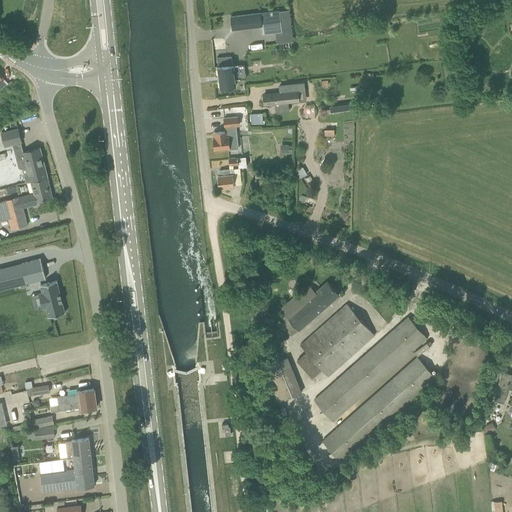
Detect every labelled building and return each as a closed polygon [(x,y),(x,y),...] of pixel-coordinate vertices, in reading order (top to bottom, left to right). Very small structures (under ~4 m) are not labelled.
[(252,14),(230,17),(232,30),(262,26),(263,34),(282,31),(279,10),(259,13),(252,14)] [(231,56),(216,58),(217,67),(220,88),(236,86),(235,79),(233,66),(232,66),(231,56)] [(244,64),(233,66),(235,79),(245,78),(244,64)] [(292,84),(279,85),(280,92),(263,94),(265,104),(275,103),(276,111),(288,110),(287,103),(299,102),(298,92),(305,91),(304,82),(295,83),(292,84)] [(352,102),(329,105),(330,114),(354,111),(352,102)] [(250,113),(251,124),(263,123),(263,112),(250,113)] [(237,117),(223,118),(224,127),(238,126),(237,117)] [(215,138),(213,138),(214,149),(224,148),(229,148),(229,150),(238,148),(235,126),(224,127),(225,131),(215,133),(215,138)] [(12,145),(21,142),(22,142),(18,128),(0,132),(4,147),(12,145)] [(21,142),(12,145),(17,161),(25,159),(23,152),(21,142)] [(288,152),(289,144),(281,144),(280,152),(288,152)] [(30,181),(47,177),(40,148),(23,152),(25,159),(17,161),(18,168),(21,169),(22,169),(25,182),(30,181)] [(217,176),(219,187),(234,186),(233,176),(234,176),(233,169),(233,165),(238,165),(238,168),(247,167),(246,157),(244,157),(228,159),(229,170),(219,171),(219,176),(217,176)] [(306,174),(302,167),(295,171),(299,178),(306,174)] [(255,182),(265,183),(266,173),(256,172),(255,182)] [(34,194),(20,197),(22,207),(36,203),(36,201),(53,197),(47,177),(30,181),(34,194)] [(27,225),(22,207),(20,197),(19,196),(3,200),(8,218),(11,229),(27,225)] [(0,220),(8,218),(3,200),(0,201),(0,220)] [(40,258),(0,268),(0,289),(45,278),(40,258)] [(42,292),(39,293),(43,307),(46,307),(48,316),(47,316),(48,317),(64,313),(64,312),(56,281),(57,281),(57,280),(40,284),(40,285),(41,285),(42,292)] [(292,336),(331,301),(339,295),(327,282),(314,293),(308,286),(282,309),(287,314),(279,321),(292,336)] [(347,304),(339,310),(300,345),(327,377),(375,335),(347,304)] [(333,421),(419,344),(427,337),(408,317),(315,400),(333,421)] [(287,357),(261,367),(276,403),(301,393),(287,357)] [(417,357),(322,441),(341,463),(437,378),(417,357)] [(507,409),(511,410),(511,375),(503,372),(499,386),(496,394),(504,396),(508,384),(511,385),(511,396),(511,397),(507,409)] [(33,395),(50,392),(48,384),(32,387),(33,395)] [(78,400),(95,398),(93,389),(77,391),(78,394),(57,397),(58,403),(64,403),(78,400)] [(51,405),(50,405),(51,412),(59,410),(79,407),(79,410),(86,409),(96,408),(95,398),(78,400),(64,403),(58,403),(51,405)] [(53,423),(52,415),(32,420),(34,428),(53,423)] [(228,423),(222,424),(222,428),(225,428),(225,436),(230,435),(230,426),(229,426),(228,423)] [(484,427),(487,432),(494,429),(491,423),(484,427)] [(27,440),(55,437),(53,427),(33,428),(33,432),(27,432),(27,440)] [(73,460),(91,458),(88,438),(79,439),(65,440),(67,458),(73,458),(73,460)] [(18,446),(11,447),(13,461),(20,460),(18,446)] [(94,485),(91,458),(73,460),(73,458),(74,469),(42,473),(45,491),(94,485)] [(502,511),(501,501),(493,502),(494,511),(502,511)]
